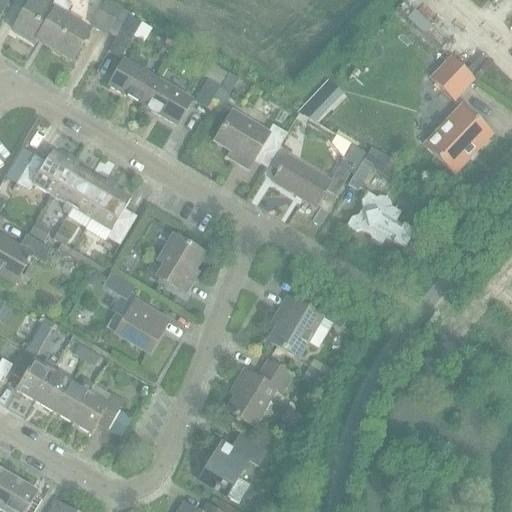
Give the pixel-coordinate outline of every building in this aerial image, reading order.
[(0,0),(0,17),(10,0),(0,0)] [(33,38),(51,7),(38,0),(25,0),(29,2),(12,30),(36,44),(38,41),(33,38)] [(33,38),(38,41),(71,62),(90,32),(65,16),(71,6),(61,0),(54,0),(51,7),(33,38)] [(120,10),(105,1),(91,26),(106,34),(120,10)] [(120,60),(133,38),(121,30),(108,52),(120,60)] [(430,80),(453,102),(473,81),(449,59),(430,80)] [(141,107),(157,80),(125,61),(109,88),(141,107)] [(190,100),(157,80),(141,107),(174,127),(190,100)] [(219,88),(207,81),(194,104),(206,111),(219,88)] [(493,135),(460,105),(421,147),(454,177),(493,135)] [(247,169),(252,161),(266,169),(286,134),(271,126),(266,134),(231,114),(215,142),(239,156),(235,162),(247,169)] [(52,198),(72,166),(51,153),(45,164),(33,157),(16,186),(28,193),(32,186),(52,198)] [(350,173),(339,167),(330,183),(287,158),(272,184),(315,209),(326,192),(335,198),(350,173)] [(357,192),(372,167),(363,161),(348,186),(357,192)] [(52,198),(72,210),(91,177),(72,166),(52,198)] [(92,222),(112,189),(91,177),(72,210),(92,222)] [(131,201),(112,189),(92,222),(112,234),(108,240),(120,247),(137,218),(125,211),(131,201)] [(359,218),(351,219),(346,227),(356,233),(363,232),(370,236),(372,243),(380,248),(385,240),(404,252),(415,234),(396,223),(401,214),(392,209),(392,206),(390,202),(388,200),(385,198),(382,197),(379,198),(377,199),(367,193),(361,203),(363,210),(359,218)] [(36,224),(30,235),(44,244),(51,233),(36,224)] [(59,231),(53,241),(66,248),(71,239),(59,231)] [(53,251),(26,236),(19,248),(0,237),(0,275),(15,284),(31,257),(45,265),(53,251)] [(194,282),(190,279),(204,255),(173,237),(158,262),(164,266),(157,278),(186,295),(194,282)] [(134,290),(110,276),(102,290),(126,304),(134,290)] [(287,299),(279,313),(283,316),(267,342),(296,360),(321,319),(287,299)] [(160,332),(156,330),(163,318),(137,302),(117,336),(147,354),(160,332)] [(35,403),(52,373),(56,367),(45,361),(41,367),(33,362),(38,354),(28,348),(12,376),(22,382),(16,392),(35,403)] [(73,358),(84,365),(90,355),(78,348),(73,358)] [(99,360),(90,355),(84,365),(93,370),(99,360)] [(2,361),(0,364),(0,382),(2,384),(12,367),(2,361)] [(275,391),(281,395),(291,377),(267,363),(258,380),(244,372),(235,386),(240,389),(226,413),(253,429),(275,391)] [(328,379),(309,367),(300,380),(320,393),(328,379)] [(71,384),(52,373),(35,403),(54,414),(71,384)] [(71,384),(54,414),(73,425),(90,396),(95,387),(84,381),(79,389),(71,384)] [(108,406),(90,396),(73,425),(92,436),(98,425),(108,431),(124,404),(113,398),(108,406)] [(247,462),(253,465),(257,468),(266,453),(239,436),(230,450),(221,444),(198,482),(224,498),(225,498),(237,505),(248,486),(236,479),(247,462)] [(0,511),(1,511),(18,483),(0,472),(0,511)] [(18,483),(1,511),(26,511),(37,494),(18,483)]
